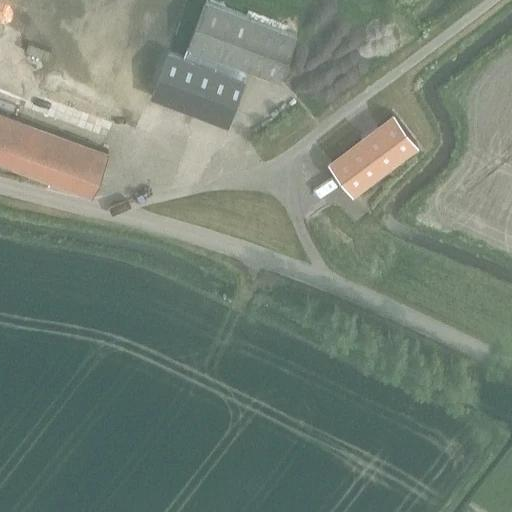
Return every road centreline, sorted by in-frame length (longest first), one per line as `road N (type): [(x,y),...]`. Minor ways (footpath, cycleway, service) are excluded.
road 1 (unclassified): [(280,170),(489,0)]
road 2 (unclassified): [(334,285),(106,211)]
road 3 (unclassified): [(511,367),(334,285)]
road 4 (unclassified): [(106,211),(280,170)]
road 5 (unclassified): [(280,170),(304,240),(334,285)]
